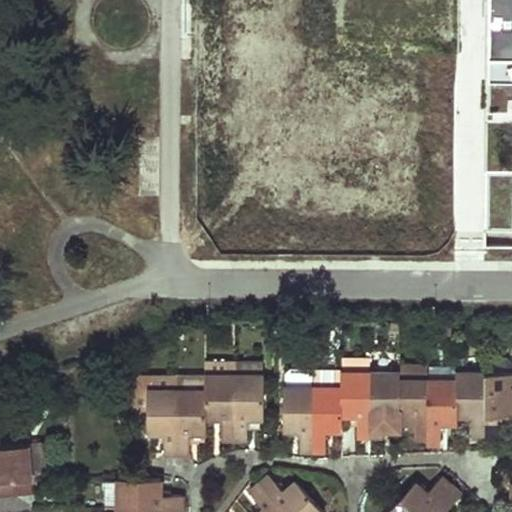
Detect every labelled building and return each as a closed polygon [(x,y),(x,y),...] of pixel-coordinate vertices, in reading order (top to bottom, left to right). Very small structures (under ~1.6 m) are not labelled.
[(511,0),(489,0),(489,82),(511,82),(511,0)] [(342,368),(369,369),(368,355),(341,354),(342,368)] [(490,355),(489,371),(511,370),(511,360),(507,355),(490,355)] [(233,372),(233,361),(203,360),(203,372),(233,372)] [(262,373),(262,361),(233,361),(233,372),(262,373)] [(398,377),(428,377),(427,363),(398,362),(398,370),(398,377)] [(427,363),(428,377),(456,377),(456,370),(456,363),(427,363)] [(261,415),(262,373),(203,372),(203,376),(203,387),(174,387),(145,387),(145,429),(162,430),(161,450),(186,451),(186,430),(203,429),(203,415),(219,415),(219,437),(245,438),(245,416),(261,415)] [(203,387),(203,376),(174,375),(174,387),(203,387)] [(44,470),(41,440),(0,443),(0,493),(12,492),(12,478),(31,477),(31,472),(44,470)] [(321,511),(322,511),(294,479),(282,489),(268,473),(249,489),(263,506),(255,511),(321,511)] [(159,493),(159,476),(117,475),(116,511),(179,511),(182,493),(159,493)] [(426,491),(412,480),(384,511),(449,511),(445,508),(458,491),(440,475),(426,491)] [(34,476),(31,477),(12,478),(12,492),(35,490),(34,476)]
